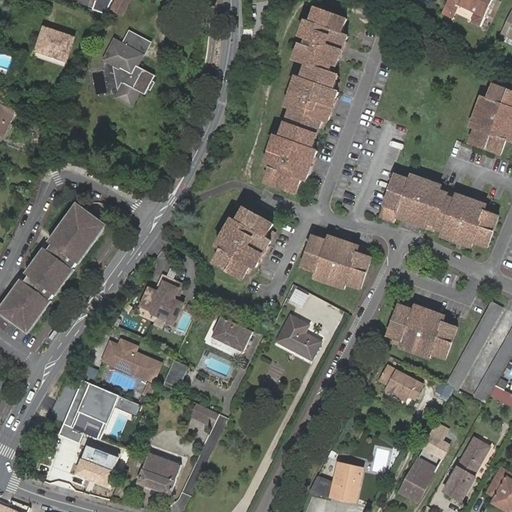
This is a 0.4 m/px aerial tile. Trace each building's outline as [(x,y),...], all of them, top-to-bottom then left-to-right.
[(95,0),(92,9),(106,14),(113,0),(95,0)] [(129,0),(116,0),(112,10),(123,14),(129,0)] [(447,0),(443,9),(452,13),(457,3),(460,4),(477,13),(474,20),(481,23),(485,16),(492,0),(447,0)] [(443,9),(442,12),(453,18),(460,4),(457,3),(452,13),(443,9)] [(317,149),(328,120),(332,122),(343,92),(339,91),(345,75),(338,73),(341,66),(343,66),(354,37),(349,35),(354,20),(323,9),(317,23),(311,21),(306,34),(312,37),(309,44),(307,43),(301,59),(313,63),(307,78),(302,76),(291,106),(296,108),(285,137),(279,135),(268,164),(274,166),(268,181),(300,193),(305,178),(310,180),(321,150),(317,149)] [(511,11),(501,33),(511,38),(511,11)] [(40,50),(69,60),(77,37),(48,27),(40,50)] [(126,46),(115,40),(104,60),(121,69),(119,72),(121,81),(124,83),(117,97),(131,105),(138,91),(145,94),(155,75),(137,65),(149,43),(132,34),(126,46)] [(67,65),(69,60),(40,50),(38,55),(67,65)] [(511,142),(511,134),(511,135),(511,134),(511,92),(493,85),(488,99),(482,97),(470,126),(476,128),(470,143),(501,155),(507,140),(511,142)] [(20,108),(24,100),(9,93),(5,101),(20,108)] [(1,104),(0,103),(0,134),(5,122),(10,124),(16,110),(1,104)] [(5,122),(0,134),(0,136),(4,138),(10,124),(5,122)] [(444,186),(414,175),(412,180),(397,175),(382,216),(397,221),(398,217),(405,219),(406,215),(414,218),(413,221),(421,223),(420,225),(436,231),(436,229),(444,232),(443,236),(472,247),(474,243),(487,248),(499,217),(484,211),(486,205),(480,203),(479,206),(471,203),(472,201),(465,199),(465,197),(450,192),(449,194),(442,191),(444,186)] [(105,223),(78,203),(0,309),(0,310),(10,318),(26,330),(50,297),(51,297),(55,292),(54,292),(73,266),(74,267),(78,261),(77,261),(105,223)] [(251,257),(272,221),(247,207),(240,220),(235,217),(222,240),(227,242),(230,244),(251,257)] [(230,244),(220,264),(244,277),(246,273),(248,274),(253,267),(255,269),(258,264),(272,242),(270,241),(275,233),(271,230),(275,223),(272,221),(251,257),(230,244)] [(78,261),(79,262),(107,224),(105,223),(77,261),(78,261)] [(362,247),(333,236),(331,239),(323,236),(322,238),(315,236),(305,266),(319,272),(317,278),(346,288),(348,283),(361,288),(373,257),(371,256),(373,249),(362,245),(362,247)] [(216,262),(220,264),(230,244),(227,242),(222,240),(219,245),(224,248),(216,262)] [(57,293),(75,267),(74,267),(73,266),(54,292),(55,292),(57,293)] [(135,279),(141,271),(138,269),(132,277),(135,279)] [(163,286),(169,273),(165,271),(158,288),(163,286)] [(159,314),(160,310),(175,276),(169,273),(163,286),(158,288),(151,285),(140,311),(157,318),(159,314)] [(176,276),(161,310),(178,317),(186,300),(180,297),(177,293),(184,280),(176,276)] [(187,281),(184,280),(177,293),(180,297),(187,281)] [(301,308),(308,295),(295,288),(289,301),(301,308)] [(50,297),(26,330),(29,331),(53,298),(51,297),(50,297)] [(505,308),(492,301),(446,385),(454,389),(459,392),(505,308)] [(415,307),(407,304),(406,307),(400,305),(388,336),(395,338),(393,342),(401,345),(400,347),(430,358),(431,354),(446,359),(458,328),(443,323),(446,316),(439,314),(437,318),(429,315),(430,312),(422,309),(423,308),(416,305),(415,307)] [(437,318),(439,314),(423,308),(422,309),(430,312),(429,315),(437,318)] [(161,310),(159,314),(177,322),(178,317),(161,310)] [(309,325),(291,315),(277,341),(312,360),(321,342),(305,333),(309,325)] [(253,331),(222,316),(213,336),(244,351),(253,331)] [(511,354),(511,323),(472,396),(480,401),(485,403),(511,354)] [(53,340),(59,332),(56,330),(50,338),(53,340)] [(113,336),(105,355),(113,359),(116,358),(117,355),(131,362),(130,364),(134,366),(133,368),(155,378),(164,360),(138,348),(140,342),(125,335),(123,341),(113,336)] [(131,362),(117,355),(116,358),(113,359),(133,368),(134,366),(130,364),(131,362)] [(188,367),(174,360),(165,381),(179,388),(188,367)] [(94,382),(100,372),(91,367),(85,377),(94,382)] [(390,387),(405,395),(406,395),(415,399),(422,386),(389,368),(382,382),(390,386),(390,387)] [(506,389),(509,382),(500,378),(497,386),(506,389)] [(446,385),(443,383),(439,390),(450,396),(454,389),(446,385)] [(511,394),(495,386),(490,394),(511,404),(511,394)] [(403,399),(405,395),(390,387),(388,391),(403,399)] [(497,399),(489,395),(486,402),(493,405),(497,399)] [(219,412),(198,402),(192,415),(213,425),(219,412)] [(431,435),(421,454),(427,458),(430,452),(442,459),(450,445),(444,442),(450,430),(437,423),(431,435)] [(468,450),(444,491),(461,501),(475,478),(473,477),(490,448),(474,439),(468,450)] [(120,455),(89,443),(77,473),(108,486),(120,455)] [(338,454),(332,451),(329,457),(335,460),(338,454)] [(182,466),(149,453),(138,482),(171,494),(182,466)] [(420,498),(433,474),(425,469),(428,464),(424,462),(418,459),(402,488),(420,498)] [(335,483),(318,476),(310,492),(311,492),(324,495),(356,501),(363,468),(340,463),(335,483)] [(511,511),(511,473),(502,467),(488,492),(496,497),(493,503),(510,511),(511,511)]
